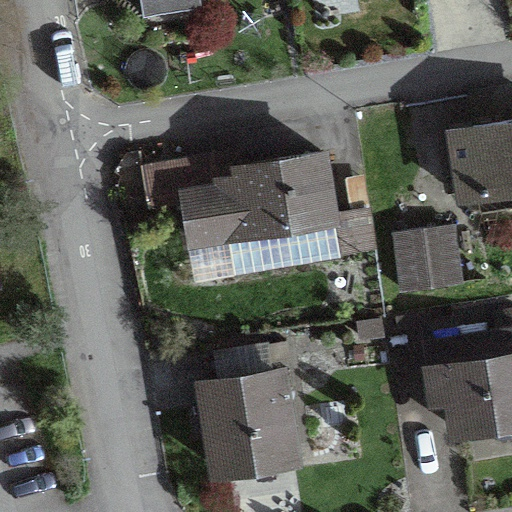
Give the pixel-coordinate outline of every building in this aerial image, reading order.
[(511,118),(449,128),(460,194),(480,191),(482,206),(511,200),(511,118)] [(239,175),(184,188),(192,238),(249,228),(248,220),(288,214),(290,221),(332,214),(322,150),(237,163),(239,175)] [(394,230),(402,288),(459,280),(451,222),(394,230)] [(455,427),(511,417),(511,310),(498,312),(500,328),(421,340),(431,399),(450,396),(455,427)] [(216,466),(293,454),(280,369),(203,381),(216,466)]
